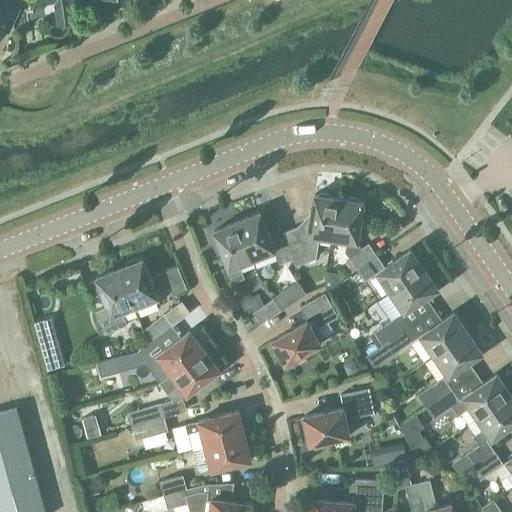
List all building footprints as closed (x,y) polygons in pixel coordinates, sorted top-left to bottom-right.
[(0,0),(0,27),(8,31),(19,10),(0,0)] [(59,29),(73,27),(72,15),(58,17),(59,29)] [(310,223),(298,228),(283,234),(284,237),(293,259),(296,267),(316,259),(319,237),(333,239),(339,199),(330,198),(329,195),(320,193),(318,196),(315,195),(310,223)] [(345,252),(349,258),(362,249),(358,243),(364,203),(360,202),(359,199),(350,198),(348,200),(339,199),(333,239),(347,241),(345,252)] [(260,213),(238,222),(253,260),(275,251),(280,265),(293,259),(284,237),(272,242),(260,213)] [(253,260),(238,222),(214,231),(234,283),(245,279),(239,265),(253,260)] [(362,249),(349,258),(357,270),(377,256),(369,244),(362,249)] [(377,256),(357,270),(366,281),(377,273),(391,293),(424,270),(411,250),(385,268),(377,256)] [(119,269),(134,307),(136,312),(159,302),(143,260),(139,261),(137,259),(128,263),(128,266),(119,269)] [(134,307),(119,269),(97,278),(108,307),(96,312),(105,334),(127,325),(122,312),(134,307)] [(378,302),(391,321),(400,315),(401,315),(404,312),(426,297),(438,289),(424,270),(391,293),(378,302)] [(282,310),(306,294),(297,282),(274,298),(282,310)] [(12,290),(16,304),(24,302),(20,288),(12,290)] [(321,345),(313,331),(338,317),(325,294),(300,308),(304,306),(312,319),(272,341),(285,365),(289,362),(292,366),(302,361),(299,357),(321,345)] [(254,313),(262,324),(281,311),(273,299),(254,313)] [(434,355),(468,332),(454,313),(421,336),(434,355)] [(143,331),(152,342),(173,326),(164,315),(143,331)] [(389,341),(409,327),(401,315),(400,315),(391,321),(375,333),(383,345),(389,341)] [(42,346),(58,341),(51,318),(36,323),(42,346)] [(375,367),(397,352),(417,339),(409,327),(389,341),(383,345),(367,356),(375,367)] [(172,375),(204,350),(190,331),(146,364),(152,372),(163,364),(172,375)] [(468,332),(434,355),(449,377),(482,354),(468,332)] [(204,350),(172,375),(179,385),(168,393),(175,402),(186,394),(187,395),(220,370),(204,350)] [(114,358),(118,372),(141,365),(137,352),(114,358)] [(452,390),(426,407),(435,419),(452,407),(458,416),(470,408),(478,418),(511,395),(497,374),(463,397),(464,399),(460,401),(452,390)] [(426,407),(452,390),(444,378),(418,395),(426,407)] [(346,395),(348,407),(304,417),(310,445),(314,444),(315,449),(326,446),(325,442),(350,436),(346,419),(374,413),(369,389),(341,395),(341,396),(346,395)] [(511,396),(511,395),(478,418),(485,429),(473,437),(479,446),(467,454),(476,466),(495,452),(487,441),(491,438),(492,439),(511,425),(511,396)] [(132,426),(165,418),(161,404),(129,413),(132,426)] [(0,511),(45,511),(17,408),(0,412),(0,511)] [(239,411),(199,421),(186,424),(188,435),(189,435),(193,449),(245,436),(239,411)] [(413,417),(402,425),(413,439),(424,431),(413,417)] [(168,431),(165,418),(132,426),(136,440),(168,431)] [(53,421),(44,423),(50,456),(59,454),(53,421)] [(245,436),(193,449),(199,471),(202,473),(251,460),(245,436)] [(424,437),(411,446),(419,457),(432,448),(424,437)] [(406,460),(404,447),(390,450),(393,463),(406,460)] [(503,464),(495,452),(476,466),(484,478),(495,470),(504,464),(503,464)] [(502,480),(507,476),(511,483),(511,458),(503,464),(504,464),(495,470),(502,480)] [(164,496),(187,490),(183,476),(160,482),(164,496)] [(83,482),(87,493),(99,490),(95,478),(83,482)] [(356,480),(354,502),(313,499),(312,511),(382,511),(384,481),(351,479),(351,480),(356,480)] [(426,511),(453,511),(452,504),(437,508),(430,480),(406,486),(412,511),(412,509),(425,506),(426,511)] [(188,495),(187,490),(164,496),(167,509),(188,504),(190,511),(253,511),(254,510),(252,508),(252,504),(212,499),(212,500),(208,500),(209,493),(201,492),(188,495)] [(501,511),(494,500),(482,508),(484,511),(501,511)]
